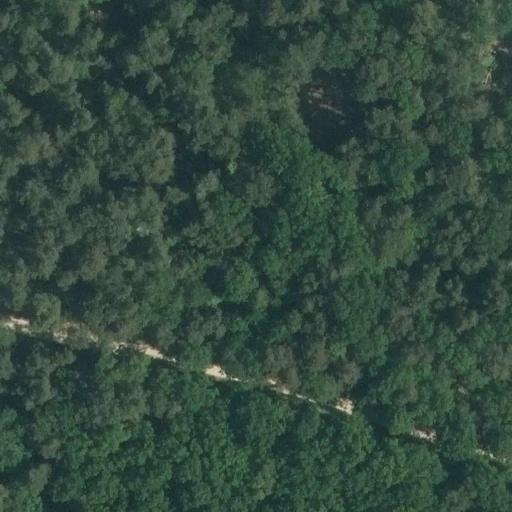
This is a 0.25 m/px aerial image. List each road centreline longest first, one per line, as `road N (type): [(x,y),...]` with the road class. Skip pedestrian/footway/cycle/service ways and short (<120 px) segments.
road 1 (track): [(0,73),(61,86),(114,84),(137,99),(293,248),(511,424)]
road 2 (track): [(511,459),(211,370),(0,319)]
